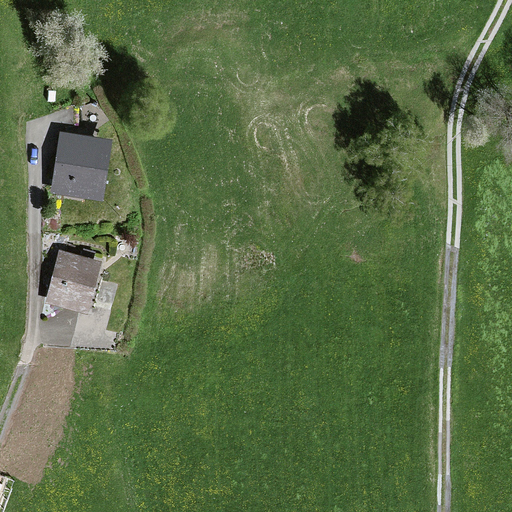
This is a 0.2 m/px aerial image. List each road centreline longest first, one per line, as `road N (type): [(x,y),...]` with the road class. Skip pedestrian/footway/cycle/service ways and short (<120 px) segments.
road 1 (track): [(443,511),(457,113),(504,0)]
road 2 (track): [(0,427),(32,342),(34,136)]
